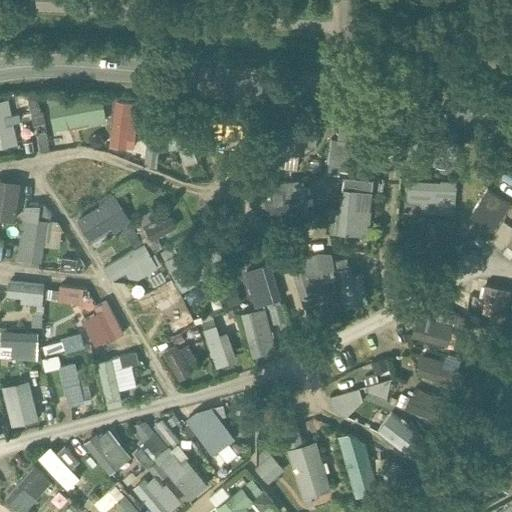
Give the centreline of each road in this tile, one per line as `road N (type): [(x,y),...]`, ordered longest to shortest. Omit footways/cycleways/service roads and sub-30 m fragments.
road 1 (tertiary): [(0,69),(103,67),(344,93)]
road 2 (tertiary): [(344,93),(511,119)]
